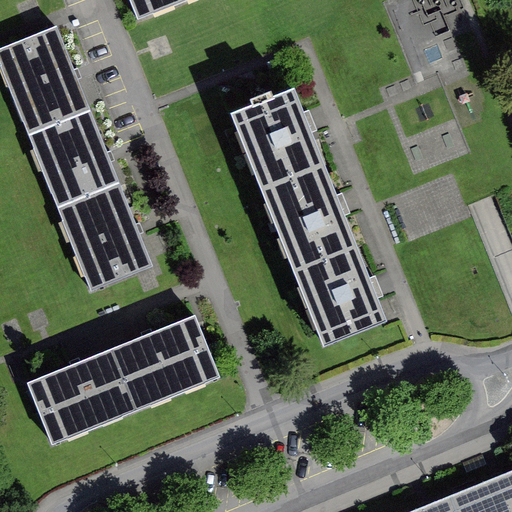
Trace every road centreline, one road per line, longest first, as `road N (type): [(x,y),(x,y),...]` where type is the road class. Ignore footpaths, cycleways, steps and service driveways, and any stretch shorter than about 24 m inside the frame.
road 1 (residential): [(430,362),(60,511)]
road 2 (residential): [(276,511),(458,438)]
